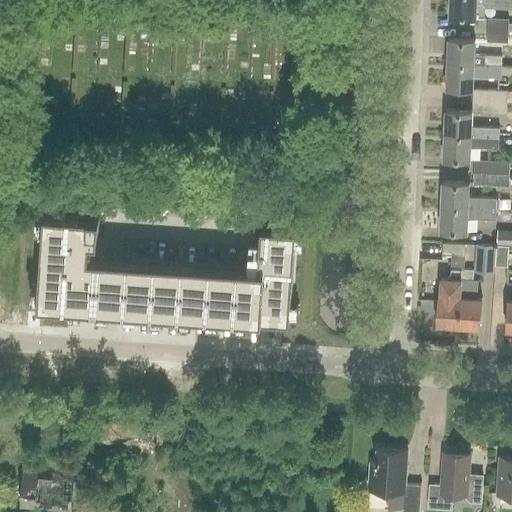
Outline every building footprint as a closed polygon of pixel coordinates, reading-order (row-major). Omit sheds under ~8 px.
[(477,2),(479,2),(487,2),(487,3),(511,3),(511,0),(450,0),(450,15),(477,17),(477,2)] [(509,29),(509,18),(488,17),(488,28),(509,29)] [(509,41),(509,29),(488,28),(488,40),(509,41)] [(476,39),(449,38),(448,62),(502,65),(502,55),(475,54),(476,39)] [(501,77),(502,65),(448,62),(447,87),(474,88),(474,76),(501,77)] [(507,101),(508,89),(474,88),(474,99),(507,101)] [(507,113),(507,101),(474,99),(473,111),(507,113)] [(500,127),(487,126),(472,126),(473,111),(446,109),(445,134),(472,135),(499,137),(500,127)] [(471,146),(479,146),(499,147),(499,137),(472,135),(445,134),(444,159),(471,160),(471,146)] [(510,173),(511,161),(475,159),(474,171),(510,173)] [(509,185),(510,173),(474,171),(474,183),(509,185)] [(497,197),(469,196),(470,182),(443,181),(442,206),(497,208),(497,197)] [(468,231),(468,218),(496,219),(497,208),(442,206),(441,230),(468,231)] [(99,265),(100,258),(96,257),(98,239),(98,230),(99,230),(100,215),(45,212),(39,303),(70,305),(121,309),(282,320),(290,321),(297,229),(263,227),(260,276),(124,267),(101,265),(99,265)] [(511,244),(511,229),(498,229),(498,244),(511,244)] [(459,326),(461,291),(462,268),(463,255),(466,255),(466,243),(443,242),(443,254),(452,254),(450,278),(441,278),(440,294),(439,294),(437,324),(459,326)] [(495,264),(496,246),(477,244),(475,271),(494,273),(495,264)] [(508,265),(509,246),(497,245),(496,246),(495,264),(508,265)] [(482,297),(479,297),(478,297),(479,280),(474,279),(475,269),(462,268),(461,291),(459,326),(480,327),(482,297)] [(108,440),(168,442),(169,417),(108,415),(108,440)] [(408,511),(420,511),(422,484),(406,483),(408,449),(378,447),(377,461),(371,461),(369,489),(389,491),(388,511),(408,511)] [(481,502),(483,475),(469,474),(470,454),(444,452),(442,484),(430,483),(428,507),(452,509),(453,493),(468,494),(467,501),(481,502)] [(511,456),(500,456),(497,493),(511,494),(511,456)] [(26,470),(27,502),(79,500),(78,468),(26,470)]
